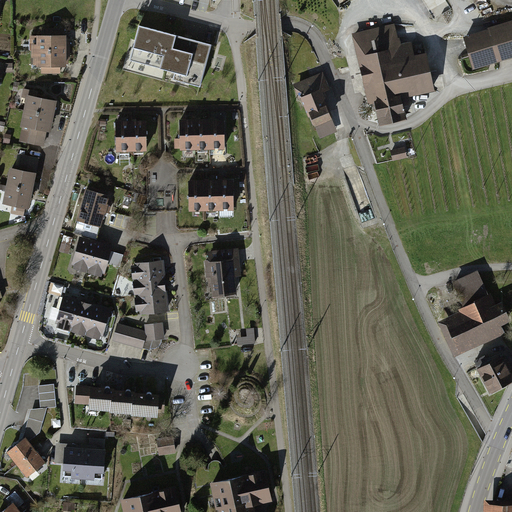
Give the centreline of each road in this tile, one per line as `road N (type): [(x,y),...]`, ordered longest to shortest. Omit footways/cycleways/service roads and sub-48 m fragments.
road 1 (residential): [(231,26),(298,24),(312,34),(436,338),(502,438)]
road 2 (unknown): [(0,413),(117,0)]
road 3 (residential): [(20,340),(140,370),(182,365),(188,337),(172,219)]
